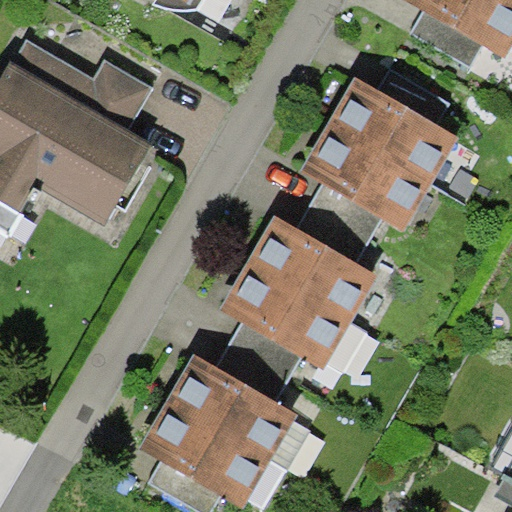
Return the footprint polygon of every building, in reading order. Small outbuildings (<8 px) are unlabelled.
[(511,0),(390,0),(390,1),(418,17),(408,35),(465,67),(478,44),(499,56),(511,32),(511,0)] [(21,37),(5,66),(0,62),(0,206),(16,211),(26,194),(102,237),(156,142),(133,129),(157,88),(100,56),(89,76),(21,37)] [(344,80),(288,182),(391,237),(447,135),(436,130),(450,105),(389,72),(375,97),(344,80)] [(292,234),(265,219),(206,323),(308,381),(366,278),(354,271),(376,233),(313,198),(292,234)] [(122,452),(153,471),(145,484),(191,511),(210,511),(216,504),(228,511),(283,421),(270,413),(292,376),(232,339),(212,372),(182,353),(122,452)]
